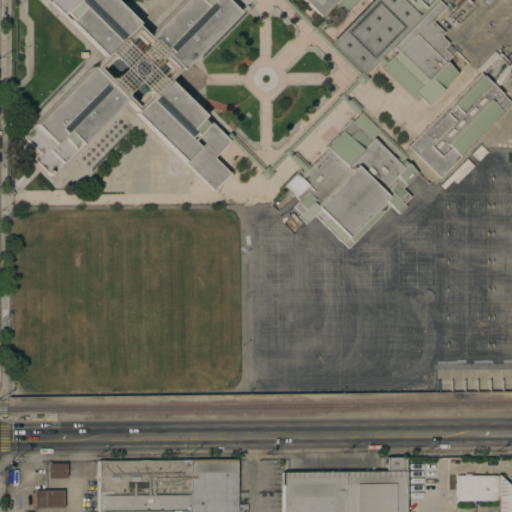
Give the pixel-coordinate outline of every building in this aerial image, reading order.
[(134,111),(135,110),(123,98),(49,174),(32,157),(38,151),(21,135),(90,65),(91,67),(103,55),(48,0),(114,0),(136,21),(134,23),(146,35),(180,0),(246,0),(180,68),(178,66),(166,78),(224,135),(228,139),(212,156),(228,172),(212,189),(134,111)] [(290,0),(314,24),(333,4),(338,8),(318,28),(330,40),(328,41),(359,72),(429,0),(438,0),(393,46),(383,56),(385,58),(381,62),(379,60),(365,75),(367,77),(361,84),(359,82),(345,96),(347,98),(349,96),(381,128),(380,128),(402,150),(407,145),(411,150),(403,158),(407,162),(402,166),(394,158),(397,155),(375,133),(379,129),(360,111),(352,120),(350,118),(355,112),(354,111),(354,112),(344,102),(344,101),(343,99),(342,100),(341,99),(290,151),(292,153),(294,151),(309,166),(299,176),(294,172),(298,169),(287,158),(288,156),(287,154),(272,169),(272,172),(266,179),(259,172),(260,170),(228,139),(224,135),(228,131),(232,135),(233,134),(264,166),(265,165),(267,166),(356,75),(280,0),(290,0)] [(335,2),(333,0),(319,15),(303,0),(358,0),(344,15),(338,8),(333,4),(335,2)] [(429,0),(359,72),(328,41),(330,40),(368,0),(429,0)] [(438,0),(439,0),(445,6),(431,20),(443,32),(440,34),(455,50),(445,60),(457,73),(427,104),(420,97),(415,102),(378,66),(381,62),(385,58),(390,54),(391,55),(397,50),(393,46),(438,0)] [(457,22),(455,24),(448,18),(451,16),(457,22)] [(406,145),(479,71),(511,103),(438,176),(411,150),(407,145),(406,145)] [(299,176),(309,166),(327,147),(325,145),(340,129),(340,128),(349,118),(350,118),(352,120),(360,111),(379,129),(375,133),(372,136),(394,158),(402,166),(407,162),(417,171),(401,187),(410,195),(402,203),(404,205),(397,212),(389,204),(347,247),(312,213),(304,222),(297,214),(299,212),(292,205),(298,199),(283,184),(294,172),(299,176)] [(97,511),(97,459),(189,458),(189,511),(97,511)] [(189,511),(189,458),(235,458),(235,502),(246,502),(246,511),(189,511)] [(281,511),(281,473),(386,472),(386,459),(403,459),(403,511),(281,511)] [(47,477),(47,462),(65,462),(66,476),(47,477)] [(496,511),(497,474),(497,473),(511,486),(511,511),(496,511)] [(33,506),(33,489),(63,489),(63,506),(33,506)]
